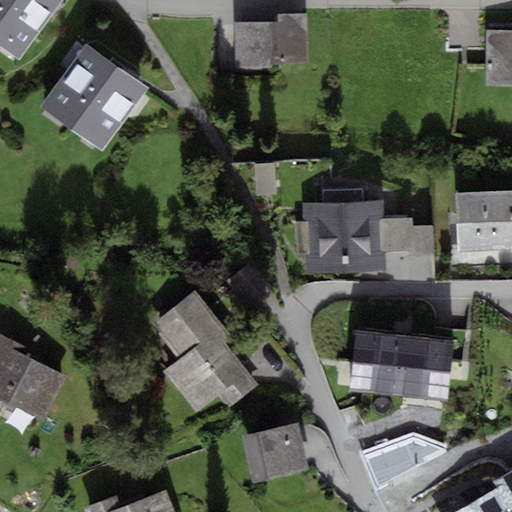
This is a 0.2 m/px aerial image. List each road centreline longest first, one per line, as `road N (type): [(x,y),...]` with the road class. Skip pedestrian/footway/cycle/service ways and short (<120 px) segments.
road 1 (residential): [(370,511),(289,342),(295,311),(326,294),(511,292)]
road 2 (residential): [(511,3),(175,0)]
